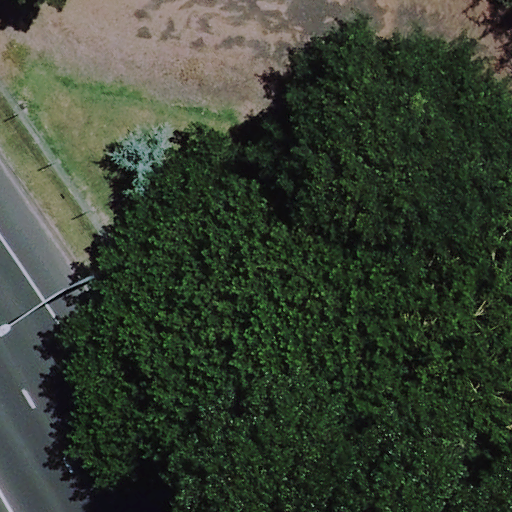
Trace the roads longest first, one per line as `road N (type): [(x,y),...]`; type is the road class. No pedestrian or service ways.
road 1 (secondary): [(0,363),(106,511)]
road 2 (secondary): [(79,511),(0,371)]
